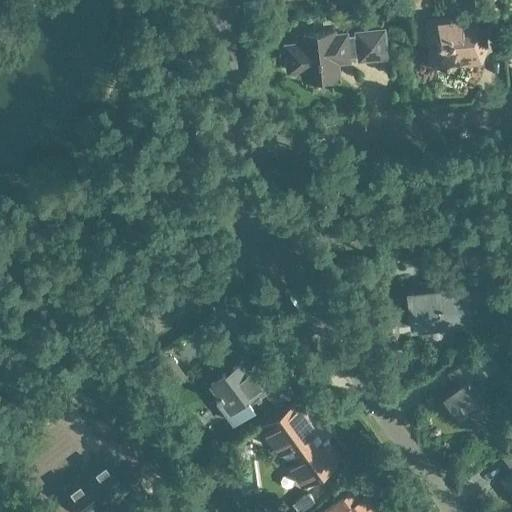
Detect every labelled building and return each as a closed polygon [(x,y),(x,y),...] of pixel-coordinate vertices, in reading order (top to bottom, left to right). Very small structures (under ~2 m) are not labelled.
[(453,19),(430,21),(435,62),(464,60),(467,62),(480,61),(483,48),(481,26),(499,25),(496,0),(471,0),(473,14),(453,16),(453,19)] [(290,44),(287,48),(289,65),(293,69),(304,68),(305,77),(312,76),(316,79),(326,78),(330,74),(337,73),(336,59),(386,54),(383,28),(333,33),(333,30),(300,33),(301,43),(290,44)] [(447,288),(407,292),(411,323),(466,317),(467,331),(480,330),(492,323),(489,292),(466,294),(465,281),(446,283),(447,288)] [(499,336),(494,329),(492,326),(467,344),(474,354),(494,340),(499,336)] [(444,394),(442,395),(459,418),(472,409),(479,419),(491,410),(468,377),(476,371),(466,358),(447,371),(457,386),(445,395),(444,394)] [(243,359),(210,383),(220,398),(222,397),(223,398),(217,403),(233,424),(254,408),(246,397),(263,386),(269,395),(286,384),(271,364),(255,375),(243,359)] [(412,360),(394,362),(395,378),(414,376),(412,360)] [(297,395),(260,421),(300,479),(338,453),(324,433),(322,434),(318,428),(320,427),(306,407),(304,409),(296,397),(298,396),(297,395)] [(80,482),(67,491),(82,511),(89,511),(105,501),(106,503),(122,491),(116,484),(127,476),(112,456),(78,481),(80,482)] [(235,458),(202,464),(223,494),(241,491),(235,458)] [(376,511),(364,496),(359,499),(353,490),(338,501),(322,511),(376,511)] [(307,491),(293,502),(300,511),(305,511),(316,504),(307,491)]
